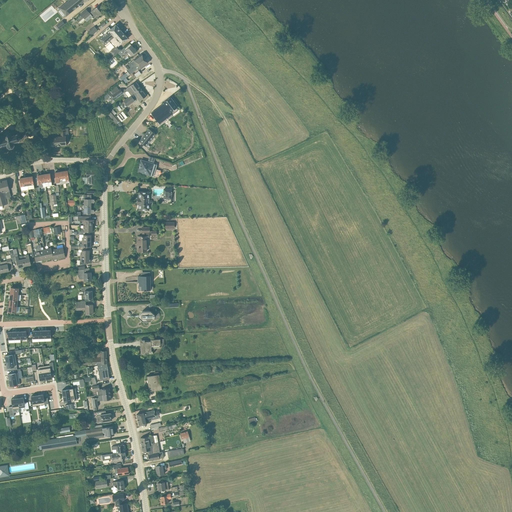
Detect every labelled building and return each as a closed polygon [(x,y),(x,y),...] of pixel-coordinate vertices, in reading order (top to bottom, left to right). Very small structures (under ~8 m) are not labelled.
[(87,0),(69,0),(60,8),(66,16),(84,1),(85,2),(87,0)] [(98,16),(100,14),(104,11),(99,5),(93,10),(94,11),(92,13),(95,16),(96,14),(98,16)] [(85,20),(88,17),(83,12),(80,14),(81,15),(80,17),(80,16),(77,19),(79,22),(84,18),(85,20)] [(104,35),(99,39),(105,45),(109,41),(115,47),(110,51),(114,56),(118,53),(121,50),(119,46),(128,38),(116,25),(111,29),(108,26),(101,33),(103,34),(104,35)] [(131,55),(133,54),(136,51),(131,45),(126,50),(124,48),(118,53),(121,56),(124,54),(125,55),(128,52),(131,55)] [(141,54),(130,62),(131,63),(128,64),(129,65),(131,67),(128,69),(127,70),(131,74),(134,71),(137,69),(138,70),(141,68),(148,63),(141,54)] [(118,76),(125,71),(122,66),(114,71),(118,76)] [(125,90),(120,89),(123,92),(125,92),(127,91),(128,91),(131,95),(141,88),(136,82),(125,90)] [(139,101),(140,101),(146,96),(141,88),(134,94),(139,101)] [(123,92),(120,89),(112,95),(115,99),(123,93),(123,92)] [(131,95),(124,101),(127,106),(135,100),(131,95)] [(178,107),(171,97),(163,102),(164,103),(151,113),(159,124),(172,114),(171,112),(178,107)] [(111,111),(108,114),(116,124),(117,123),(119,121),(120,121),(115,115),(115,114),(111,111)] [(123,111),(117,116),(121,122),(125,119),(126,118),(124,115),(123,114),(125,114),(123,111)] [(66,145),(66,136),(69,136),(68,128),(65,129),(60,130),(61,136),(50,137),(51,146),(66,145)] [(156,134),(153,132),(149,129),(139,141),(146,146),(149,142),(156,134)] [(29,136),(27,131),(26,132),(26,131),(21,132),(22,133),(21,133),(18,131),(17,131),(14,132),(11,132),(9,130),(8,130),(5,131),(4,134),(4,135),(1,135),(0,135),(0,148),(7,147),(10,148),(13,148),(14,147),(15,145),(15,144),(20,142),(21,142),(23,138),(29,136)] [(138,171),(142,173),(146,174),(151,175),(154,176),(159,178),(161,171),(156,169),(153,169),(154,164),(153,164),(148,162),(146,161),(141,160),(140,163),(141,164),(140,165),(138,171)] [(87,184),(91,184),(96,184),(96,177),(97,177),(97,169),(87,169),(87,174),(87,177),(87,184)] [(68,170),(61,171),(63,182),(63,183),(69,182),(70,186),(73,186),(72,179),(69,179),(68,170)] [(61,171),(55,172),(56,183),(57,184),(63,183),(63,182),(61,171)] [(50,173),(44,174),(46,186),(52,185),(50,173)] [(44,174),(37,175),(39,187),(46,186),(44,174)] [(34,184),(33,181),(32,176),(26,177),(27,185),(28,189),(33,188),(34,192),(37,192),(38,193),(37,187),(34,188),(34,184)] [(28,189),(27,185),(26,177),(20,178),(20,183),(21,186),(22,190),(28,189)] [(9,190),(8,185),(7,180),(0,181),(0,205),(7,204),(6,198),(11,197),(9,190)] [(171,189),(163,188),(163,199),(171,199),(171,189)] [(149,210),(149,198),(149,192),(139,192),(139,197),(137,197),(137,204),(139,204),(139,210),(149,210)] [(84,198),(84,205),(91,205),(91,202),(94,202),(94,199),(91,199),(91,194),(86,194),(84,194),(84,198)] [(25,214),(16,216),(16,219),(21,218),(22,220),(20,220),(21,223),(27,222),(25,214)] [(92,216),(85,216),(78,216),(78,219),(85,219),(85,222),(84,222),(84,225),(92,225),(92,222),(94,222),(94,219),(92,219),(92,216)] [(79,231),(79,234),(80,234),(84,235),(84,234),(87,235),(87,234),(91,235),(91,232),(93,232),(93,229),(92,229),(92,225),(84,225),(83,228),(81,229),(81,231),(79,231)] [(138,251),(143,251),(146,251),(146,236),(150,236),(149,227),(142,227),(142,233),(143,233),(143,236),(138,236),(139,246),(137,246),(138,251)] [(83,247),(83,246),(79,246),(79,250),(82,250),(82,252),(80,252),(80,256),(89,256),(89,253),(90,253),(91,250),(86,250),(87,247),(83,247)] [(63,247),(57,249),(59,258),(65,257),(63,247)] [(51,248),(53,258),(53,260),(59,258),(57,249),(52,250),(51,248)] [(18,253),(14,254),(13,249),(9,250),(11,257),(15,256),(16,260),(17,262),(18,267),(24,266),(23,259),(22,256),(18,257),(18,253)] [(31,265),(30,260),(29,257),(29,254),(22,256),(23,259),(24,266),(31,265)] [(89,259),(89,256),(80,256),(80,265),(87,264),(87,262),(90,262),(90,259),(89,259)] [(12,263),(11,258),(6,259),(7,261),(4,261),(0,262),(1,265),(2,272),(9,271),(8,264),(12,263)] [(78,270),(78,276),(79,276),(79,279),(84,279),(84,281),(91,280),(91,272),(84,272),(81,270),(82,270),(82,269),(78,270)] [(150,276),(138,276),(138,282),(139,282),(140,285),(139,285),(139,290),(144,290),(146,290),(150,290),(150,289),(149,289),(149,280),(150,280),(150,276)] [(82,295),(78,295),(78,299),(82,299),(89,299),(90,299),(92,299),(92,290),(88,290),(88,287),(92,286),(81,288),(81,292),(83,292),(83,295),(82,295)] [(86,314),(88,314),(93,314),(93,304),(86,305),(86,301),(81,302),(76,302),(76,310),(86,309),(86,314)] [(143,321),(151,321),(156,315),(150,311),(142,311),(137,316),(143,321)] [(141,353),(146,352),(150,352),(151,352),(150,349),(152,349),(152,347),(161,346),(160,342),(162,342),(162,339),(155,339),(150,339),(151,341),(140,341),(141,353)] [(99,363),(106,363),(107,363),(106,351),(101,351),(93,351),(94,355),(78,355),(79,365),(97,364),(97,366),(100,365),(99,363)] [(16,360),(6,361),(7,368),(11,367),(11,370),(17,369),(17,366),(16,360)] [(49,365),(44,366),(46,379),(52,378),(51,372),(54,372),(53,362),(49,363),(49,365)] [(105,380),(110,379),(107,366),(106,363),(99,363),(100,365),(97,366),(100,380),(105,380)] [(44,366),(38,367),(40,380),(46,379),(44,366)] [(149,391),(154,390),(161,389),(159,374),(147,376),(149,391)] [(99,385),(92,386),(92,391),(97,390),(98,395),(99,395),(110,393),(109,388),(99,389),(99,385)] [(75,388),(62,390),(63,396),(76,394),(75,388)] [(99,395),(92,396),(93,407),(94,410),(97,410),(96,406),(98,406),(97,401),(111,399),(110,393),(99,395)] [(43,394),(37,395),(39,405),(45,404),(48,403),(48,397),(44,398),(43,394)] [(76,394),(63,396),(64,402),(77,400),(76,394)] [(139,425),(144,424),(147,423),(146,419),(156,416),(154,410),(144,413),(144,412),(136,414),(139,425)] [(105,414),(104,411),(96,412),(97,415),(98,422),(101,421),(101,422),(104,421),(105,422),(109,421),(109,420),(112,420),(111,413),(105,414)] [(89,429),(86,430),(87,439),(103,437),(105,436),(108,436),(108,435),(114,434),(113,426),(106,427),(103,427),(102,427),(99,428),(91,429),(89,429)] [(181,434),(179,435),(181,441),(183,440),(184,443),(191,441),(188,431),(180,433),(181,434)] [(145,437),(141,438),(142,444),(149,442),(149,443),(152,443),(154,443),(158,442),(157,435),(153,435),(145,437)] [(58,438),(43,440),(44,448),(65,446),(65,443),(76,441),(76,438),(76,436),(75,436),(73,436),(65,437),(64,437),(58,437),(58,438)] [(149,442),(142,444),(143,451),(148,451),(148,454),(149,461),(154,460),(160,459),(159,458),(164,458),(163,452),(160,452),(158,442),(154,443),(152,443),(149,443),(149,442)] [(124,444),(111,446),(112,450),(117,449),(117,452),(125,451),(124,444)] [(184,454),(184,452),(183,448),(167,451),(168,457),(184,454)] [(111,454),(102,455),(103,460),(113,458),(113,460),(126,458),(125,451),(111,453),(111,454)] [(122,468),(121,467),(121,464),(113,465),(113,468),(115,469),(116,473),(114,475),(115,477),(119,477),(119,475),(129,474),(128,467),(122,468)] [(167,469),(166,465),(163,466),(156,467),(157,475),(164,474),(163,470),(167,469)] [(96,481),(97,488),(108,486),(107,480),(96,481)] [(118,489),(120,489),(125,488),(124,480),(113,482),(113,485),(117,484),(118,489)] [(169,489),(168,484),(168,481),(164,482),(163,482),(158,483),(159,490),(169,489)] [(170,495),(174,495),(175,496),(184,495),(183,492),(174,493),(170,493),(167,494),(167,496),(161,496),(161,499),(160,499),(161,504),(166,503),(168,503),(168,499),(171,498),(170,495)] [(118,511),(128,511),(127,503),(123,504),(122,500),(124,500),(123,494),(113,495),(114,501),(116,501),(116,506),(118,506),(118,511)]
